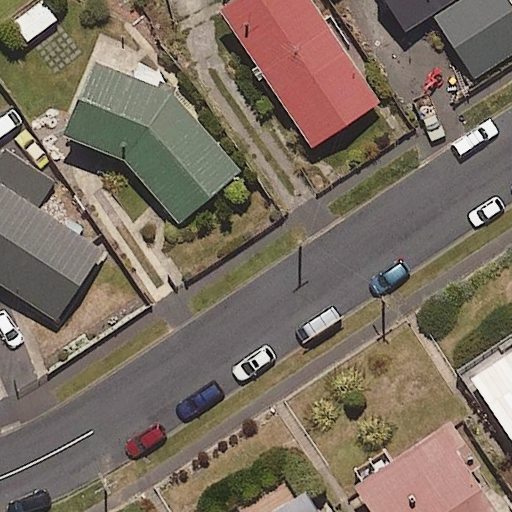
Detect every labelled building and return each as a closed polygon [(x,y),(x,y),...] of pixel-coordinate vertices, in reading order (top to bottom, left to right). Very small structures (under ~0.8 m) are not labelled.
[(310,0),(219,0),(214,4),(309,144),(377,99),(310,0)] [(434,6),(442,0),(394,0),(408,22),(434,6)] [(455,0),(435,14),(473,73),(511,47),(511,4),(509,0),(455,0)] [(89,51),(59,127),(118,151),(177,221),(239,164),(168,81),(89,51)] [(0,179),(0,281),(53,316),(100,243),(0,179)] [(511,339),(468,367),(511,436),(511,339)] [(451,411),(349,477),(372,511),(498,511),(470,468),(482,460),(451,411)] [(322,511),(306,484),(259,511),(322,511)]
